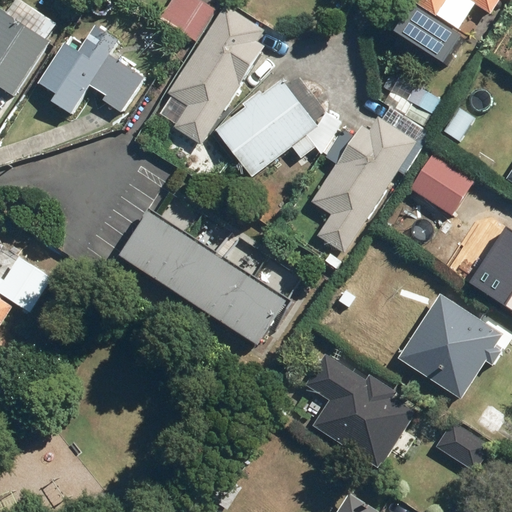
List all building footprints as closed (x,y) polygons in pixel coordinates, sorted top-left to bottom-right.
[(199,42),(218,10),(201,0),(179,0),(166,22),(199,42)] [(419,0),(400,29),(451,63),(469,35),(462,31),(479,5),(496,15),(506,0),(419,0)] [(55,44),(0,7),(0,87),(18,99),(55,44)] [(269,33),(229,7),(172,95),(193,108),(175,135),(202,152),(270,47),(263,43),(269,33)] [(70,43),(43,85),(61,96),(56,104),(76,117),(95,88),(111,98),(108,103),(127,115),(150,80),(115,57),(124,43),(100,27),(84,52),(70,43)] [(283,80),(267,96),(265,93),(250,104),(253,107),(220,132),(255,179),(297,149),(305,160),(320,148),(326,156),(346,124),(331,115),(305,79),(291,86),(283,80)] [(447,102),(422,88),(414,102),(439,116),(447,102)] [(322,238),(349,256),(422,144),(383,118),(374,131),(367,126),(316,205),(335,217),(322,238)] [(434,156),(414,189),(457,216),(478,183),(434,156)] [(159,214),(128,260),(265,350),(296,304),(159,214)] [(511,256),(486,293),(511,310),(511,256)] [(0,336),(18,309),(2,298),(11,284),(0,276),(0,336)] [(467,402),(491,365),(498,369),(507,353),(501,349),(509,338),(446,296),(404,360),(467,402)] [(335,402),(318,430),(385,470),(420,413),(400,400),(403,396),(375,379),(372,383),(330,357),(311,388),(335,402)] [(377,509),(354,495),(343,511),(375,511),(377,509)]
